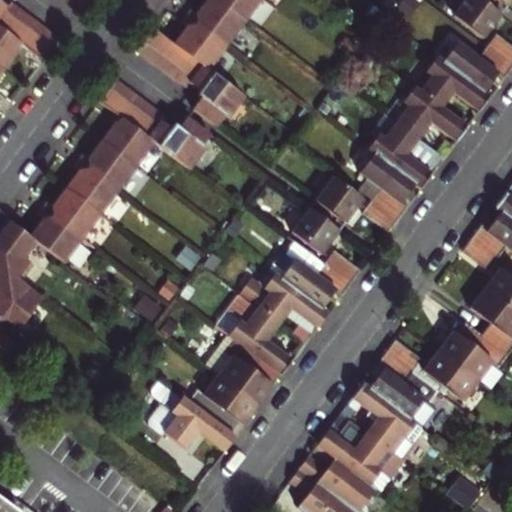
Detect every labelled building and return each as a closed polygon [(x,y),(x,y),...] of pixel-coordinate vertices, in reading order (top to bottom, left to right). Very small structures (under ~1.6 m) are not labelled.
[(68,0),(81,9),(87,0),(68,0)] [(246,22),(217,0),(207,0),(197,14),(190,9),(186,14),(228,46),(246,22)] [(262,0),(217,0),(246,22),(262,0)] [(499,14),(480,0),(462,0),(450,16),(481,39),(499,14)] [(22,11),(9,1),(7,5),(0,13),(0,26),(6,32),(22,11)] [(18,40),(33,19),(22,11),(6,32),(18,40)] [(228,46),(186,14),(181,22),(187,26),(175,43),(179,46),(161,70),(173,78),(190,54),(203,64),(210,70),(228,46)] [(28,47),(30,50),(46,29),(33,19),(18,40),(6,32),(0,26),(0,66),(3,68),(16,51),(22,56),(28,47)] [(136,52),(149,61),(167,37),(154,27),(136,52)] [(46,29),(30,50),(42,58),(58,38),(46,29)] [(511,47),(495,35),(486,47),(511,67),(511,66),(511,47)] [(179,46),(175,43),(167,37),(149,61),(161,70),(179,46)] [(511,67),(486,47),(476,59),(456,44),(442,63),(482,94),(490,84),(497,75),(503,79),(511,67)] [(188,83),(203,64),(190,54),(173,78),(185,88),(188,83)] [(453,92),(479,111),(488,98),(482,94),(442,63),(435,59),(426,72),(432,77),(419,93),(441,109),(453,92)] [(203,64),(188,83),(199,91),(196,95),(200,98),(192,109),(215,126),(223,116),(227,118),(244,96),(210,70),(203,64)] [(497,75),(490,84),(496,88),(503,79),(497,75)] [(115,80),(99,101),(111,110),(126,88),(115,80)] [(101,142),(136,169),(155,144),(147,138),(135,128),(123,120),(139,98),(126,88),(111,110),(112,112),(105,121),(112,126),(101,142)] [(429,124),(455,143),(466,128),(441,109),(419,93),(413,88),(402,103),(408,108),(396,124),(418,140),(429,124)] [(151,107),(139,98),(123,120),(135,128),(151,107)] [(147,138),(160,122),(164,116),(151,107),(135,128),(147,138)] [(209,135),(186,118),(178,129),(173,126),(170,130),(160,122),(147,138),(155,144),(189,169),(204,149),(200,146),(209,135)] [(425,171),(438,154),(418,140),(396,124),(384,141),(377,136),(367,150),(371,154),(413,186),(419,190),(431,175),(425,171)] [(81,154),(76,161),(118,193),(136,169),(101,142),(88,160),(81,154)] [(413,186),(371,154),(349,184),(370,201),(397,221),(404,212),(397,206),(413,186)] [(65,190),(100,217),(118,193),(76,161),(70,169),(77,174),(65,190)] [(312,200),(342,223),(359,200),(329,177),(312,200)] [(511,221),(511,184),(494,208),(498,211),(511,221)] [(44,203),(40,209),(82,241),(100,217),(65,190),(51,209),(44,203)] [(388,232),(397,221),(370,201),(362,212),(388,232)] [(336,230),(305,208),(290,229),(321,252),(336,230)] [(82,241),(40,209),(34,217),(41,222),(29,239),(35,243),(64,265),(82,241)] [(470,240),(496,259),(504,248),(511,253),(511,221),(498,211),(491,221),(487,218),(470,240)] [(0,277),(12,275),(20,281),(33,263),(25,257),(35,243),(29,239),(7,222),(0,232),(0,277)] [(470,240),(461,252),(486,272),(496,259),(470,240)] [(327,300),(334,304),(349,284),(322,264),(302,249),(293,242),(285,253),(277,257),(266,272),(272,276),(278,281),(319,311),(327,300)] [(349,284),(359,272),(331,251),(322,264),(349,284)] [(511,282),(496,271),(483,289),(511,310),(511,282)] [(16,328),(40,296),(20,281),(12,275),(0,277),(0,314),(1,315),(0,315),(0,320),(5,320),(16,328)] [(310,327),(314,330),(325,316),(319,311),(278,281),(272,276),(263,288),(257,284),(243,302),(276,327),(284,317),(288,311),(310,327)] [(484,338),(511,359),(511,358),(511,343),(496,332),(511,310),(483,289),(467,310),(491,328),(484,338)] [(264,343),(276,327),(243,302),(237,297),(226,311),(239,320),(226,337),(279,377),(290,363),(264,343)] [(226,311),(214,328),(226,337),(239,320),(226,311)] [(310,327),(288,311),(284,317),(297,326),(306,333),(310,327)] [(297,326),(289,336),(302,346),(310,336),(306,333),(297,326)] [(451,331),(436,351),(465,373),(480,353),(487,358),(495,347),(484,338),(468,326),(459,337),(451,331)] [(0,335),(0,351),(6,357),(15,347),(0,335)] [(256,409),(279,377),(226,337),(203,369),(215,378),(256,409)] [(394,340),(386,352),(411,371),(426,383),(430,378),(450,393),(465,373),(436,351),(421,371),(414,366),(419,359),(394,340)] [(374,377),(367,387),(415,423),(430,403),(422,397),(430,386),(426,383),(411,371),(386,352),(370,373),(374,377)] [(256,409),(215,378),(201,396),(194,391),(185,404),(228,436),(237,426),(241,429),(256,409)] [(365,433),(402,460),(414,444),(405,437),(415,423),(367,387),(362,383),(352,398),(377,417),(365,433)] [(185,404),(160,385),(151,397),(163,406),(147,428),(160,438),(162,435),(183,450),(196,434),(222,454),(232,439),(228,436),(185,404)] [(333,457),(368,484),(379,469),(389,476),(402,460),(365,433),(340,413),(331,425),(340,431),(336,437),(327,430),(316,445),(333,457)] [(307,456),(298,469),(355,511),(371,511),(368,498),(375,489),(368,484),(333,457),(316,445),(312,450),(329,463),(325,469),(307,456)] [(355,511),(298,469),(289,481),(306,494),(296,507),(297,507),(303,511),(355,511)] [(449,495),(469,511),(481,495),(461,479),(449,495)] [(0,511),(15,511),(0,500),(0,511)]
